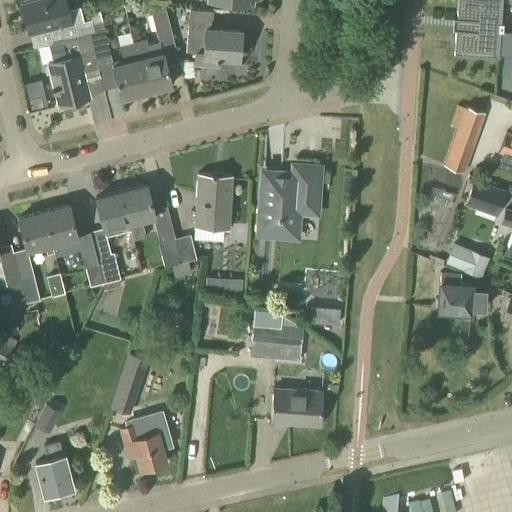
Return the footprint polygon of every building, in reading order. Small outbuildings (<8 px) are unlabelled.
[(89,34),(102,22),(92,24),(91,19),(83,21),(80,7),(65,10),(62,0),(43,0),(19,6),(26,35),(47,30),(50,43),(50,44),(89,34)] [(455,30),(453,54),(497,58),(499,31),(502,32),(502,23),(500,22),(501,0),(456,0),(456,17),(455,30)] [(172,34),(165,8),(151,12),(158,38),(172,34)] [(237,62),(239,34),(210,31),(212,11),(189,9),(185,51),(194,52),(193,64),(219,67),(220,60),(237,62)] [(102,21),(102,22),(89,34),(97,65),(111,61),(102,21)] [(79,71),(97,66),(97,65),(89,34),(50,44),(50,43),(48,44),(52,63),(45,64),(56,107),(86,100),(79,71)] [(145,94),(170,88),(158,42),(147,45),(146,38),(132,41),(145,94)] [(125,64),(111,68),(120,100),(145,94),(132,41),(120,44),(125,64)] [(184,77),(194,76),(192,62),(179,60),(179,61),(184,77)] [(44,107),(41,95),(27,99),(30,110),(44,107)] [(463,173),(484,113),(457,103),(449,125),(456,127),(442,165),(463,173)] [(511,135),(506,134),(499,153),(511,157),(511,135)] [(314,213),(317,168),(292,166),(291,177),(279,177),(280,174),(261,172),(257,235),(275,236),(276,227),(295,228),(296,212),(314,213)] [(227,231),(231,178),(197,175),(193,228),(227,231)] [(496,216),(505,190),(473,178),(464,204),(496,216)] [(122,193),(120,193),(121,198),(128,224),(129,224),(130,229),(133,240),(146,236),(142,221),(153,218),(151,209),(150,205),(145,187),(122,193)] [(117,194),(95,200),(99,214),(102,227),(103,231),(105,230),(128,224),(121,198),(120,193),(117,194)] [(95,257),(89,231),(74,234),(68,208),(43,214),(52,252),(54,252),(52,246),(76,240),(82,264),(84,264),(89,286),(102,283),(95,257)] [(511,211),(506,209),(500,223),(511,227),(511,230),(503,254),(505,255),(506,257),(511,259),(511,211)] [(47,254),(52,252),(43,214),(18,221),(26,253),(13,256),(12,257),(19,281),(24,302),(40,298),(28,252),(45,248),(47,254)] [(175,237),(181,262),(196,258),(190,233),(175,237)] [(175,237),(158,241),(164,267),(171,265),(181,262),(175,237)] [(445,262),(479,277),(488,257),(453,242),(445,262)] [(111,253),(95,257),(102,283),(119,279),(120,278),(114,252),(111,253)] [(58,273),(63,293),(77,290),(72,270),(69,265),(57,266),(59,272),(58,273)] [(51,296),(63,293),(58,273),(45,276),(51,296)] [(119,279),(102,283),(104,289),(120,285),(119,279)] [(19,281),(7,284),(12,305),(24,302),(19,281)] [(470,290),(470,285),(438,284),(436,311),(469,312),(469,309),(482,310),(483,291),(470,290)] [(511,325),(511,298),(509,297),(499,319),(511,325)] [(249,343),(279,346),(280,338),(289,339),(293,339),(295,324),(281,322),(281,319),(252,316),(249,343)] [(0,367),(2,369),(16,340),(1,333),(0,335),(0,367)] [(130,413),(148,357),(127,350),(109,407),(130,413)] [(317,425),(319,393),(272,390),(269,422),(317,425)] [(50,432),(61,409),(45,402),(33,424),(50,432)] [(126,426),(118,428),(127,459),(134,456),(138,471),(168,463),(164,449),(173,446),(162,409),(124,420),(126,426)] [(61,457),(57,442),(42,446),(46,460),(34,463),(42,496),(71,489),(63,456),(61,457)]
